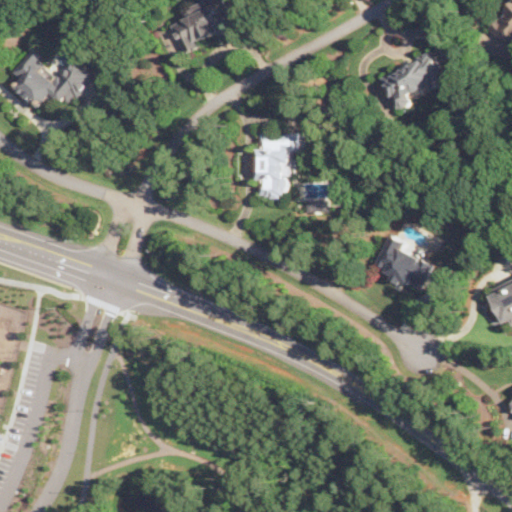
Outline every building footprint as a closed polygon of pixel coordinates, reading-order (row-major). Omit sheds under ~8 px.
[(205,0),(191,6),(195,15),(177,23),(188,50),(245,26),(234,0),(205,0)] [(511,6),(491,26),(507,44),(501,50),(508,57),(511,53),(511,6)] [(79,57),(64,75),(43,58),(47,53),(37,45),(17,71),(25,77),(18,86),(46,108),(58,94),(74,107),(100,73),(79,57)] [(435,89),(453,80),(437,47),(383,73),(400,110),(418,101),(414,93),(433,84),(435,89)] [(261,130),(261,196),(290,196),(291,151),(305,151),(305,131),(261,130)] [(428,286),(441,259),(412,246),(415,239),(395,231),(379,268),(416,285),(417,282),(428,286)] [(511,324),(511,279),(493,288),(510,325),(511,324)]
